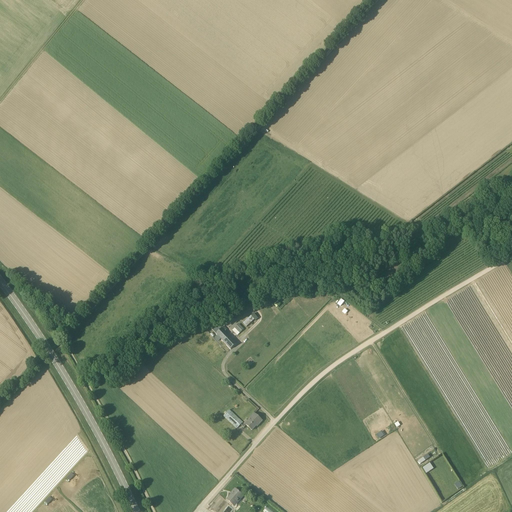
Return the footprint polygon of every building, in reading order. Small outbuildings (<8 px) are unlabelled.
[(254,318),(251,316),(243,323),(245,326),(254,318)] [(221,329),(217,325),(216,325),(212,329),(231,349),(236,344),(221,329)] [(229,410),(224,416),(237,428),(243,423),(229,410)] [(262,421),(254,414),(250,418),(251,418),(245,425),(252,430),(257,424),(258,425),(262,421)] [(235,489),(232,492),(233,493),(227,500),(233,506),(239,499),(240,499),(243,496),(235,489)]
